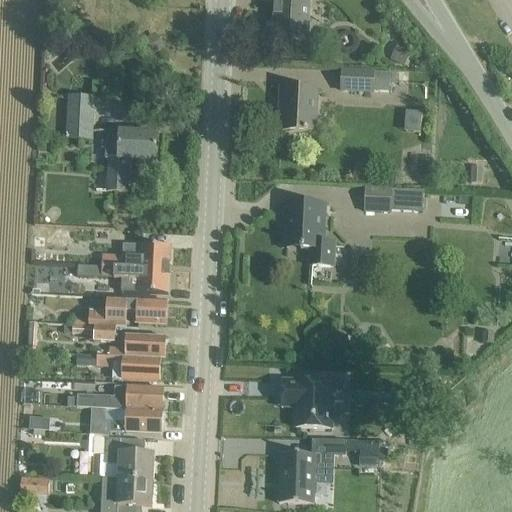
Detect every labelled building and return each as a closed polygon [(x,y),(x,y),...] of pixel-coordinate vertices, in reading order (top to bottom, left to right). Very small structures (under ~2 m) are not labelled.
[(274,40),(308,42),(309,0),(267,0),(267,5),(275,5),(274,40)] [(394,75),(374,74),(342,72),(341,93),(373,94),(373,91),(390,92),(391,84),(394,84),(394,75)] [(281,134),(315,135),(317,91),(283,90),(281,134)] [(66,141),(92,142),(94,100),(68,99),(66,141)] [(156,164),(157,136),(120,134),(107,134),(105,159),(109,159),(107,193),(127,194),(129,163),(137,163),(136,168),(155,169),(155,164),(156,164)] [(423,192),(392,190),(366,189),(365,214),(390,215),(390,211),(422,213),(423,192)] [(301,251),(310,252),(310,268),(334,269),(335,245),(320,244),(321,233),(326,233),(327,219),(322,218),(322,206),(289,205),(287,250),(288,250),(288,246),(301,247),(301,251)] [(31,246),(42,247),(43,237),(32,236),(31,246)] [(103,258),(102,269),(115,270),(169,272),(171,249),(141,247),(141,248),(124,247),(123,259),(115,258),(103,258)] [(102,269),(102,279),(114,280),(114,281),(139,282),(138,295),(168,296),(169,272),(115,270),(102,269)] [(90,321),(90,328),(116,330),(116,329),(126,330),(126,325),(127,317),(127,314),(137,315),(136,326),(167,327),(168,304),(109,301),(108,301),(107,315),(90,314),(90,321)] [(31,327),(29,355),(37,355),(38,328),(31,327)] [(64,335),(94,337),(94,344),(115,345),(116,330),(90,328),(71,328),(64,327),(64,335)] [(110,351),(109,359),(161,362),(165,362),(166,340),(126,338),(125,351),(110,351)] [(75,367),(87,367),(88,358),(75,358),(75,367)] [(161,362),(109,359),(97,359),(97,369),(113,370),(113,382),(160,384),(161,362)] [(37,382),(36,394),(46,395),(46,382),(37,382)] [(344,384),(282,382),(282,410),(296,410),(295,430),(333,432),(334,404),(343,405),(344,384)] [(93,384),(68,384),(68,395),(93,395),(93,384)] [(101,412),(106,412),(162,414),(163,392),(128,390),(128,391),(116,390),(115,401),(66,399),(65,409),(101,411),(101,412)] [(162,414),(106,412),(106,424),(110,424),(110,435),(126,435),(126,436),(161,438),(162,414)] [(32,435),(43,436),(43,431),(47,432),(48,420),(28,418),(27,430),(33,430),(32,435)] [(120,467),(119,482),(153,483),(155,458),(144,457),(145,443),(107,441),(106,467),(120,467)] [(346,444),(312,443),(312,457),(280,457),(279,506),(314,507),(315,478),(324,478),(325,458),(334,458),(346,459),(346,444)] [(23,480),(22,496),(50,497),(51,481),(23,480)] [(101,511),(141,511),(142,509),(152,509),(153,483),(119,482),(103,481),(101,511)]
